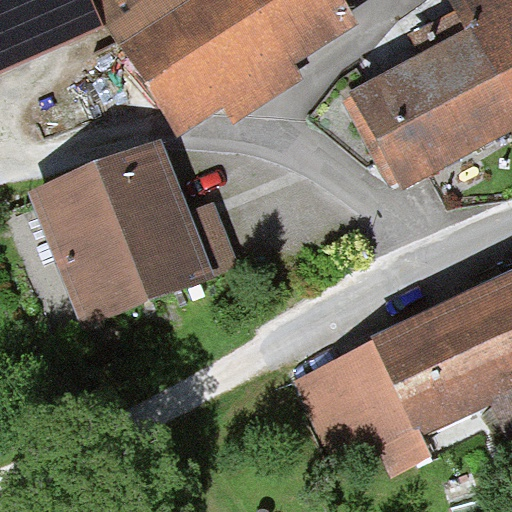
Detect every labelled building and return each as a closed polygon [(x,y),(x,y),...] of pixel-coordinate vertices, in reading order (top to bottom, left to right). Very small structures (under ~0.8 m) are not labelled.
[(95,0),(0,0),(0,76),(107,30),(95,0)] [(342,0),(95,0),(107,30),(179,140),(224,113),(235,127),(306,82),(297,69),(361,29),(342,0)] [(511,0),(442,0),(463,36),(341,104),(390,192),(400,186),(406,197),(511,138),(511,0)] [(162,143),(28,197),(84,334),(243,270),(215,202),(190,212),(162,143)] [(511,437),(511,277),(297,383),(327,454),(378,451),(392,479),(434,460),(424,439),(494,408),(511,437)]
